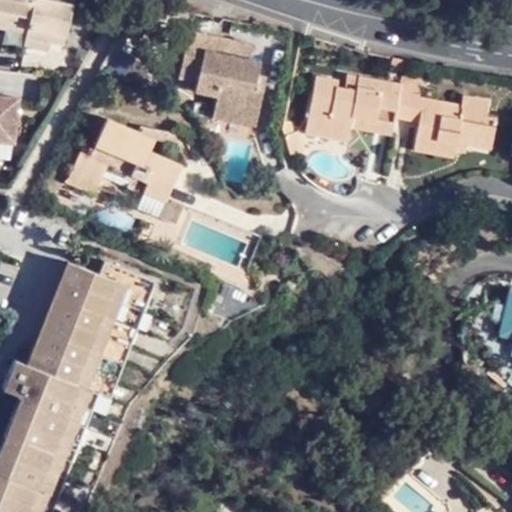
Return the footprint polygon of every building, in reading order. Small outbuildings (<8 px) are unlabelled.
[(0,0),(0,33),(2,34),(4,26),(25,30),(30,0),(0,0)] [(70,2),(59,0),(30,0),(25,30),(24,37),(23,43),(44,47),(46,46),(47,39),(62,42),(70,2)] [(24,37),(25,30),(4,26),(2,34),(24,37)] [(250,44),(192,31),(182,76),(200,80),(198,89),(218,94),(215,116),(254,125),(262,89),(256,87),(261,62),(247,59),(250,44)] [(61,49),(62,42),(47,39),(46,46),(61,49)] [(43,53),(44,47),(23,43),(22,49),(43,53)] [(401,71),(403,60),(390,57),(388,69),(401,71)] [(347,73),(344,88),(357,90),(360,76),(347,73)] [(420,78),(400,75),(398,84),(418,87),(420,78)] [(398,84),(360,76),(357,90),(344,88),(336,86),(337,80),(317,76),(307,133),(349,141),(352,127),(390,134),(393,118),(398,84)] [(468,137),(491,141),(494,121),(483,118),(487,100),(462,96),(459,106),(418,98),(420,88),(418,87),(398,84),(393,118),(416,122),(411,149),(453,158),(454,151),(456,144),(466,147),(468,137)] [(0,89),(0,136),(19,138),(24,92),(0,89)] [(133,141),(137,130),(106,115),(89,149),(79,144),(63,178),(78,185),(76,188),(90,195),(99,179),(105,167),(130,179),(144,186),(141,190),(162,201),(155,216),(175,224),(183,207),(164,197),(180,164),(147,148),(133,141)] [(290,122),(283,121),(282,126),(284,136),(289,155),(302,152),(297,133),(293,134),(290,122)] [(152,138),(137,130),(133,141),(147,148),(152,138)] [(489,152),(491,141),(468,137),(466,147),(489,152)] [(465,153),(466,147),(456,144),(454,151),(465,153)] [(124,190),(130,179),(105,167),(99,179),(124,190)] [(162,201),(141,190),(133,206),(152,215),(155,216),(162,201)] [(0,448),(0,511),(34,511),(84,390),(92,394),(134,292),(143,296),(149,282),(100,262),(94,276),(64,263),(29,348),(27,348),(20,364),(9,359),(0,381),(0,391),(13,397),(20,400),(0,448)] [(511,290),(505,289),(499,325),(511,327),(511,290)] [(102,398),(143,296),(134,292),(92,394),(102,398)] [(511,327),(499,325),(497,335),(511,337),(511,327)] [(480,366),(464,365),(463,380),(479,381),(480,366)] [(45,511),(92,394),(84,390),(34,511),(45,511)] [(13,397),(0,430),(0,448),(20,400),(13,397)]
